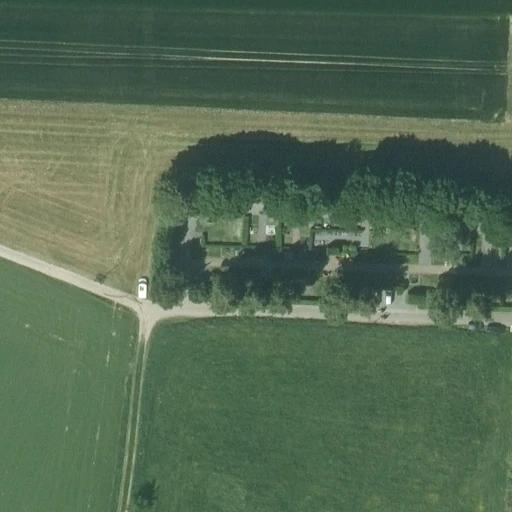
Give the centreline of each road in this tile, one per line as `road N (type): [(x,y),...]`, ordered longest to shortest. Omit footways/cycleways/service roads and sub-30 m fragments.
road 1 (track): [(0,252),(147,309),(511,325)]
road 2 (track): [(120,511),(147,309)]
